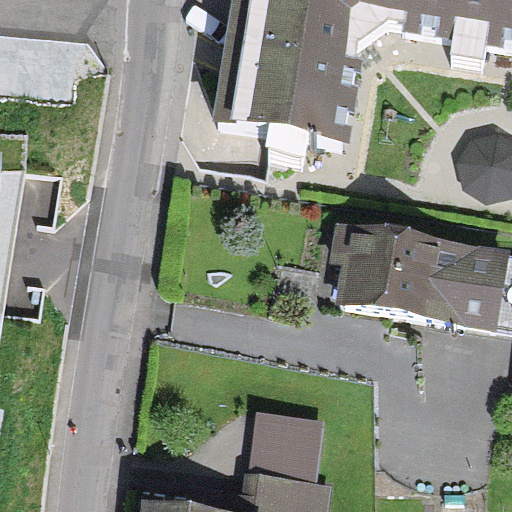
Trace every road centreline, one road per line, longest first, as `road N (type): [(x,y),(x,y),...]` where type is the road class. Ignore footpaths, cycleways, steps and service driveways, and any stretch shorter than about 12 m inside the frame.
road 1 (residential): [(86,511),(152,23)]
road 2 (residential): [(0,1),(152,23)]
